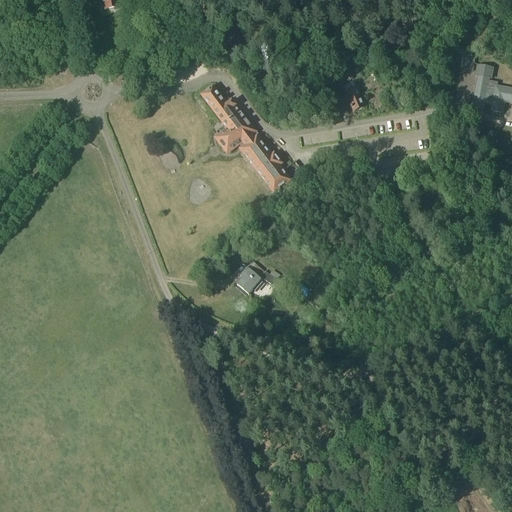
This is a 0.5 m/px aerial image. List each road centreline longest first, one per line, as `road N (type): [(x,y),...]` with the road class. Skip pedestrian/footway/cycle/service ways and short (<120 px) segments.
road 1 (unknown): [(511,305),(394,366),(356,376),(323,374),(214,332)]
road 2 (residential): [(95,109),(172,306),(214,332)]
road 3 (track): [(172,306),(251,511)]
road 4 (residential): [(290,133),(257,124),(223,80),(108,94)]
road 5 (residential): [(290,133),(294,155),(423,134),(420,113)]
road 6 (residential): [(420,113),(290,133)]
road 7 (track): [(0,207),(80,105)]
